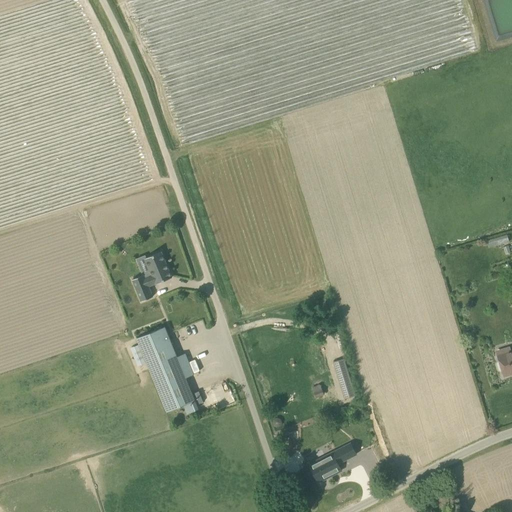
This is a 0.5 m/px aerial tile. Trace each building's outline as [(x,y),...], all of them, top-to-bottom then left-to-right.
[(487,240),(489,248),(509,243),(507,235),(487,240)] [(153,274),(145,277),(144,274),(133,279),(142,301),(153,297),(149,286),(156,283),(156,284),(172,277),(161,251),(146,258),(153,274)] [(188,414),(199,409),(186,377),(194,374),(186,353),(178,356),(165,326),(99,353),(129,428),(184,405),(188,414)] [(511,352),(511,353),(499,356),(500,362),(499,362),(497,364),(499,370),(501,370),(503,370),(505,376),(511,373),(511,352)] [(224,381),(212,384),(215,396),(227,393),(224,381)] [(313,387),(317,397),(324,394),(320,384),(313,387)] [(322,407),(357,397),(354,386),(319,396),(322,407)] [(319,482),(342,470),(338,463),(357,454),(351,443),(310,464),(315,475),(316,478),(316,477),(319,482)]
